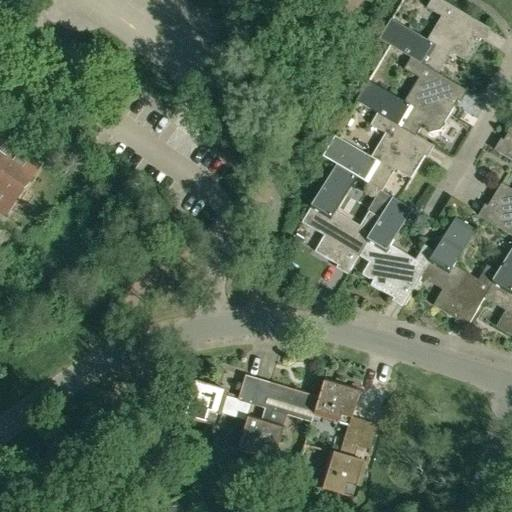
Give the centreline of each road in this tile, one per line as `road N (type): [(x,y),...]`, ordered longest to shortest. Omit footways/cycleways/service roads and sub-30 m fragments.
road 1 (residential): [(508,376),(313,326),(217,324)]
road 2 (residential): [(0,428),(135,345),(217,324)]
road 3 (unclassified): [(111,120),(209,189),(227,220)]
road 4 (unclassified): [(457,511),(476,490),(508,376)]
road 5 (residential): [(439,193),(511,72)]
